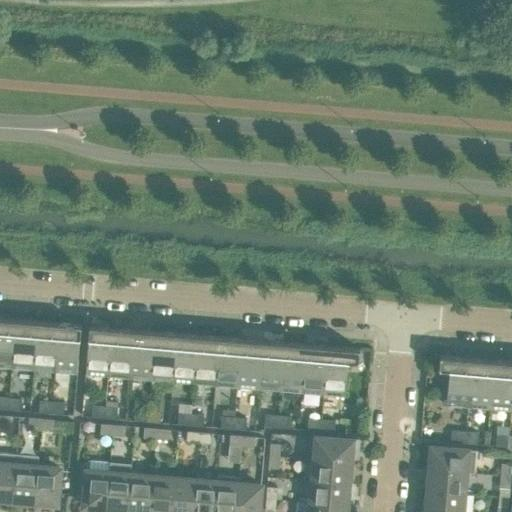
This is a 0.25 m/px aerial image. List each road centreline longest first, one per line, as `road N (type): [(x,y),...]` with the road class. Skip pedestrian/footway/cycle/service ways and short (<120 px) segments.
road 1 (tertiary): [(23,128),(111,156),(511,191)]
road 2 (tertiary): [(511,148),(119,115),(23,128)]
road 3 (residential): [(0,280),(404,318)]
road 4 (residential): [(386,511),(404,318)]
